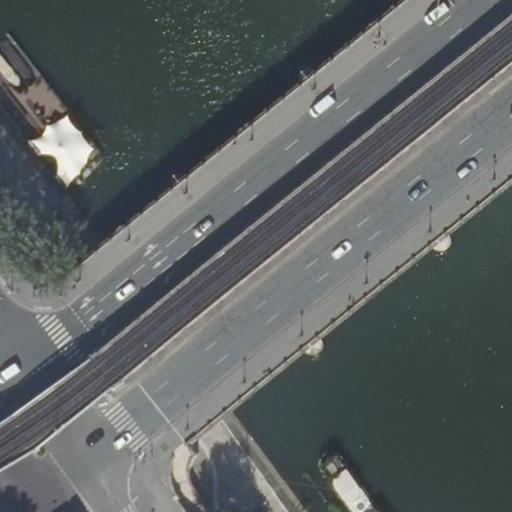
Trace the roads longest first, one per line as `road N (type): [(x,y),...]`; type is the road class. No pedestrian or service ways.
road 1 (primary): [(482,0),(64,341),(0,366)]
road 2 (primary): [(64,483),(511,118)]
